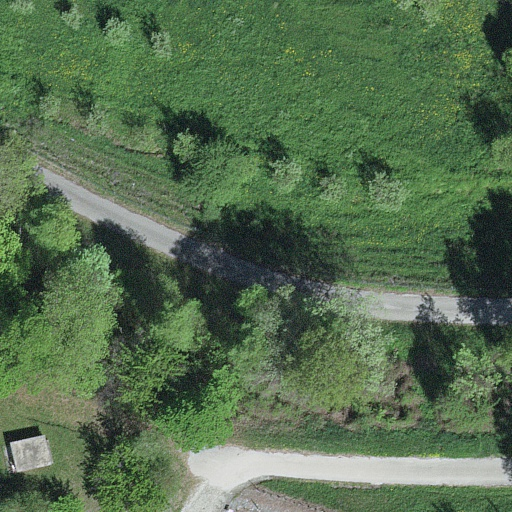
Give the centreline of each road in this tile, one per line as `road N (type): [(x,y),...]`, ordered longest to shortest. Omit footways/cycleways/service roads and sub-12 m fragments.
road 1 (track): [(511,306),(381,301),(319,289),(0,157)]
road 2 (track): [(511,459),(271,461),(224,471),(200,511)]
